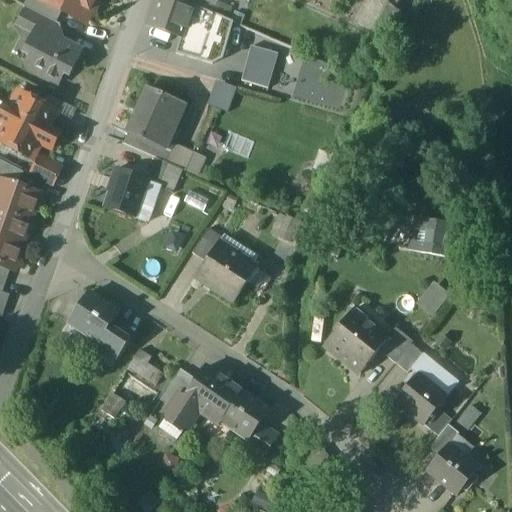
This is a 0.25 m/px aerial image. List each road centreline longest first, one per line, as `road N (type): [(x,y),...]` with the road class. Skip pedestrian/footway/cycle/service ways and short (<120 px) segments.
road 1 (residential): [(57,249),(314,421),(399,511)]
road 2 (track): [(486,44),(511,368)]
road 3 (residential): [(57,249),(140,0)]
road 4 (residential): [(0,388),(57,249)]
